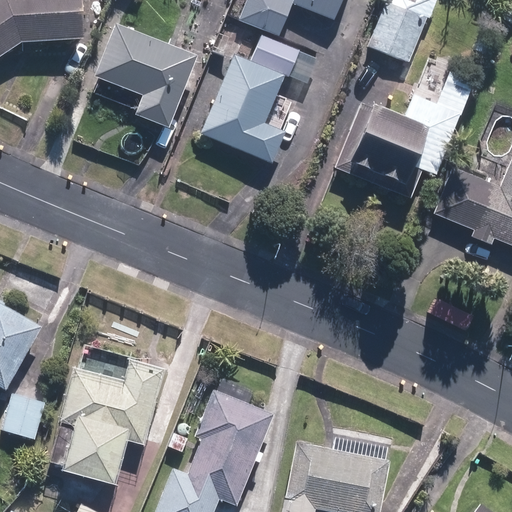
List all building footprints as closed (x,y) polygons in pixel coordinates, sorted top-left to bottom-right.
[(80,0),(0,0),(0,56),(20,43),(83,38),(80,0)] [(245,0),(238,21),(277,37),(290,4),(333,21),(340,0),(245,0)] [(426,16),(384,0),(366,47),(408,63),(426,16)] [(197,55),(115,24),(94,77),(142,96),(135,114),(169,127),(197,55)] [(297,51),(261,36),(250,62),(286,77),(297,51)] [(250,62),(233,55),(199,134),(270,164),(284,131),(266,123),(286,77),(250,62)] [(334,168),(409,198),(437,129),(371,102),(369,107),(361,103),(334,168)] [(511,245),(511,146),(496,185),(451,167),(433,214),(471,229),(468,237),(489,245),(492,238),(511,245)] [(0,387),(5,390),(40,326),(5,307),(7,304),(0,300),(0,387)] [(142,445),(163,369),(128,359),(123,381),(73,367),(58,422),(74,426),(63,467),(113,480),(124,440),(142,445)] [(236,506),(273,413),(213,389),(194,437),(201,440),(187,473),(172,467),(153,511),(212,511),(218,499),(236,506)] [(35,439),(44,402),(11,394),(2,431),(35,439)] [(188,438),(173,432),(167,446),(182,452),(188,438)] [(332,511),(378,511),(389,459),(295,441),(282,511),(313,511),(314,509),(332,511)] [(0,492),(17,473),(0,457),(0,492)] [(491,511),(478,502),(471,511),(491,511)] [(98,511),(82,503),(76,511),(98,511)]
